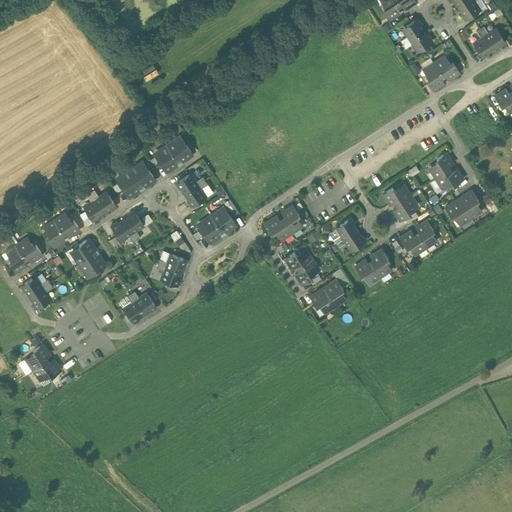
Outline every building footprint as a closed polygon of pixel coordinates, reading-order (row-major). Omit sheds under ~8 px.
[(399,4),(395,0),(384,0),(385,1),(382,3),(385,7),(383,9),(389,19),(400,12),(396,6),(399,4)] [(414,0),(395,0),(399,4),(401,3),(405,8),(416,1),(414,0)] [(474,0),(468,0),(460,6),(464,12),(462,13),(465,19),(476,11),(473,7),(477,5),(475,1),(474,0)] [(352,16),(344,21),(357,40),(370,31),(364,21),(361,23),(358,19),(356,20),(352,16)] [(417,18),(406,25),(409,29),(405,32),(407,36),(409,39),(422,31),(418,25),(420,24),(417,18)] [(344,49),(357,40),(344,21),(337,27),(340,31),(337,33),(340,37),(337,39),(344,49)] [(483,25),(480,28),(484,34),(488,32),(483,25)] [(480,28),(476,30),(480,37),(484,34),(480,28)] [(466,29),(459,32),(461,38),(468,36),(466,29)] [(498,31),(494,34),(491,30),(488,32),(484,34),(492,47),(498,43),(500,45),(505,42),(498,31)] [(422,31),(409,39),(412,43),(414,46),(418,44),(421,48),(432,41),(428,35),(426,37),(422,31)] [(492,47),(484,34),(480,37),(477,39),(479,43),(475,46),(482,57),(488,53),(486,51),(492,47)] [(407,36),(400,40),(403,44),(409,39),(407,36)] [(409,39),(403,44),(405,47),(412,43),(409,39)] [(306,46),(298,52),(311,71),(324,62),(318,52),(315,53),(312,49),(309,51),(306,46)] [(359,56),(366,67),(388,53),(385,50),(379,54),(377,50),(373,53),(370,49),(359,56)] [(311,71),(298,52),(290,57),(293,62),(291,63),(294,68),(291,69),(298,80),(311,71)] [(388,53),(366,67),(374,79),(385,72),(382,67),(386,65),(384,61),(390,57),(388,53)] [(150,57),(139,63),(147,78),(158,71),(150,57)] [(453,62),(450,64),(447,59),(444,61),(441,57),(433,62),(442,75),(445,73),(449,79),(459,72),(453,62)] [(442,75),(433,62),(426,67),(429,71),(426,73),(429,78),(427,80),(433,89),(443,82),(439,77),(442,75)] [(252,82),(265,101),(279,92),(272,82),(269,84),(266,80),(264,81),(260,77),(252,82)] [(309,100),(311,104),(333,90),(325,79),(314,86),(317,90),(313,93),(315,96),(309,100)] [(265,101),(252,82),(245,87),(248,92),(245,94),(248,98),(245,100),(252,110),(265,101)] [(400,83),(392,88),(405,107),(418,98),(412,88),(409,90),(406,86),(403,88),(400,83)] [(511,92),(508,86),(494,95),(501,105),(504,103),(506,107),(509,106),(511,109),(511,92)] [(405,107),(392,88),(384,94),(388,98),(385,100),(388,104),(385,106),(392,116),(405,107)] [(340,101),(333,90),(311,104),(314,108),(320,103),(323,107),(326,104),(329,109),(340,101)] [(207,112),(219,132),(233,123),(226,113),(223,114),(220,110),(217,112),(214,107),(207,112)] [(267,117),(274,128),(296,114),(294,111),(287,115),(285,112),(281,114),(278,110),(267,117)] [(219,132),(207,112),(199,118),(202,122),(199,124),(201,129),(199,130),(206,141),(219,132)] [(296,114),(274,128),(282,140),(293,132),(290,128),(294,126),(292,122),(298,118),(296,114)] [(350,117),(342,122),(355,141),(368,132),(361,122),(359,123),(356,119),(353,121),(350,117)] [(355,141),(342,122),(334,127),(337,132),(334,134),(337,138),(334,140),(341,150),(355,141)] [(175,138),(167,143),(180,163),(193,154),(186,144),(184,145),(181,141),(178,143),(175,138)] [(217,161),(219,165),(241,151),(234,139),(222,146),(225,151),(221,153),(223,157),(217,161)] [(180,163),(167,143),(159,148),(162,153),(159,155),(162,159),(160,161),(167,171),(180,163)] [(308,144),(300,149),(313,169),(326,160),(319,150),(317,151),(314,147),(311,149),(308,144)] [(313,169),(300,149),(292,155),(295,159),(293,161),(295,165),(293,167),(300,177),(313,169)] [(248,162),(241,151),(219,165),(222,169),(228,165),(230,168),(235,165),(237,169),(248,162)] [(446,152),(436,159),(438,161),(433,164),(435,167),(431,170),(436,178),(454,166),(446,152)] [(137,163),(129,168),(142,188),(155,179),(148,168),(146,170),(143,166),(140,168),(137,163)] [(463,179),(454,166),(436,178),(441,185),(445,182),(447,185),(452,182),(453,185),(463,179)] [(142,188),(129,168),(121,174),(124,178),(121,180),(124,184),(122,186),(129,196),(142,188)] [(176,182),(184,194),(205,179),(203,176),(196,180),(194,176),(190,179),(187,175),(176,182)] [(257,178),(250,183),(262,202),(276,194),(269,183),(266,185),(263,180),(260,182),(257,178)] [(205,179),(184,194),(191,205),(202,198),(199,194),(203,191),(201,187),(207,183),(205,179)] [(262,202),(250,183),(242,188),(245,193),(242,195),(244,199),(242,201),(249,211),(262,202)] [(399,187),(394,190),(392,187),(383,193),(391,207),(410,194),(405,187),(400,190),(399,187)] [(471,190),(458,198),(471,217),(478,212),(475,208),(478,206),(475,201),(478,200),(471,190)] [(108,195),(104,197),(102,193),(98,196),(95,198),(103,210),(109,206),(110,209),(115,205),(108,195)] [(410,194),(391,207),(400,220),(409,213),(408,211),(412,208),(410,205),(415,202),(410,194)] [(91,200),(88,203),(90,207),(86,209),(93,220),(98,217),(97,214),(103,210),(95,198),(91,200)] [(458,198),(445,207),(451,217),(454,215),(457,220),(460,218),(463,223),(471,217),(458,198)] [(292,204),(282,211),(286,217),(283,219),(292,232),(299,227),(296,222),(299,220),(296,216),(299,214),(292,204)] [(218,209),(210,214),(223,233),(236,224),(229,214),(227,216),(224,211),(221,213),(218,209)] [(133,210),(122,217),(136,238),(140,236),(136,230),(139,228),(136,223),(141,221),(133,210)] [(62,213),(54,218),(67,237),(80,228),(74,218),(71,220),(68,216),(65,217),(62,213)] [(223,233),(210,214),(202,219),(205,224),(202,226),(205,230),(203,232),(210,242),(223,233)] [(280,221),(276,215),(266,222),(272,232),(275,230),(278,235),(281,233),(284,237),(292,232),(283,219),(280,221)] [(136,238),(122,217),(111,225),(118,236),(122,233),(125,237),(129,235),(133,241),(136,238)] [(67,237),(54,218),(47,223),(50,228),(46,230),(49,234),(47,236),(54,246),(67,237)] [(350,218),(340,225),(342,229),(338,231),(341,235),(343,238),(355,230),(352,224),(354,223),(350,218)] [(426,219),(416,226),(419,232),(417,233),(425,247),(433,242),(430,237),(433,235),(430,231),(433,229),(426,219)] [(318,228),(306,235),(310,241),(321,234),(318,228)] [(414,235),(410,229),(400,236),(406,246),(409,245),(412,249),(415,247),(418,252),(425,247),(417,233),(414,235)] [(361,235),(359,236),(355,230),(343,238),(345,242),(347,246),(351,243),(354,247),(365,240),(361,235)] [(341,235),(334,239),(336,243),(343,238),(341,235)] [(343,238),(336,243),(339,247),(345,242),(343,238)] [(42,254),(35,244),(33,246),(30,241),(27,243),(24,239),(16,244),(25,257),(28,255),(32,261),(42,254)] [(76,264),(98,250),(90,239),(79,246),(82,250),(78,253),(81,257),(74,261),(76,264)] [(278,244),(280,250),(288,247),(285,241),(278,244)] [(25,257),(16,244),(9,249),(12,253),(9,255),(12,260),(10,262),(16,271),(26,264),(22,259),(25,257)] [(381,248),(368,257),(380,276),(388,271),(385,266),(388,265),(385,260),(387,258),(381,248)] [(98,250),(76,264),(79,268),(85,264),(87,268),(91,265),(94,269),(105,262),(98,250)] [(301,251),(296,254),(294,251),(284,257),(293,271),(312,258),(307,251),(302,254),(301,251)] [(50,265),(63,261),(60,254),(48,258),(50,265)] [(159,259),(158,263),(181,272),(186,259),(174,254),(172,259),(167,257),(166,261),(159,259)] [(380,276),(368,257),(354,266),(361,275),(363,274),(366,279),(369,277),(372,281),(380,276)] [(312,258),(293,271),(302,284),(311,278),(310,275),(314,272),(313,269),(317,266),(312,258)] [(181,272),(158,263),(156,267),(163,269),(161,273),(166,275),(164,280),(176,284),(181,272)] [(22,284),(30,295),(51,281),(49,277),(43,281),(40,278),(37,281),(34,276),(22,284)] [(336,278),(325,284),(329,290),(326,292),(335,305),(343,300),(340,296),(343,294),(340,289),(342,288),(336,278)] [(51,281),(30,295),(38,307),(49,299),(46,295),(50,292),(48,289),(54,284),(51,281)] [(324,294),(320,288),(309,295),(316,305),(318,303),(321,308),(324,306),(327,310),(335,305),(326,292),(324,294)] [(133,289),(129,291),(143,312),(155,304),(148,294),(144,296),(141,292),(137,295),(133,289)] [(143,312),(129,291),(126,293),(130,300),(127,302),(129,306),(125,309),(132,319),(143,312)] [(43,344),(33,350),(35,352),(30,356),(32,358),(28,362),(33,369),(46,360),(44,358),(50,354),(43,344)] [(53,359),(48,363),(46,360),(33,369),(38,377),(42,374),(44,377),(49,373),(51,376),(60,370),(53,359)]
